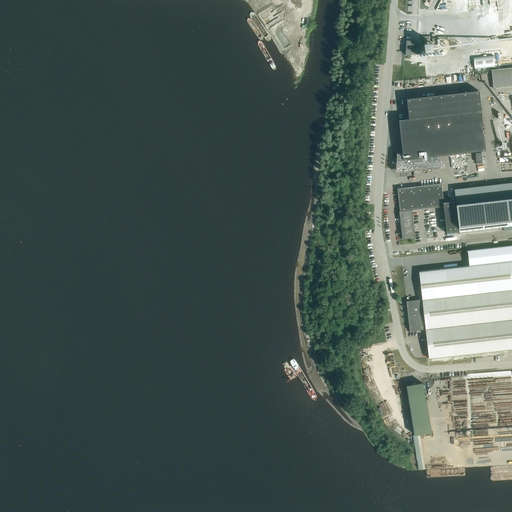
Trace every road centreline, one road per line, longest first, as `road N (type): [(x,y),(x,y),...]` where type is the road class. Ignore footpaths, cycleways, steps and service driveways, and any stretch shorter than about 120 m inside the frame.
road 1 (unclassified): [(393,0),(377,231),(402,344),(419,366),(511,363)]
road 2 (unknown): [(379,179),(489,171),(501,165),(500,149)]
